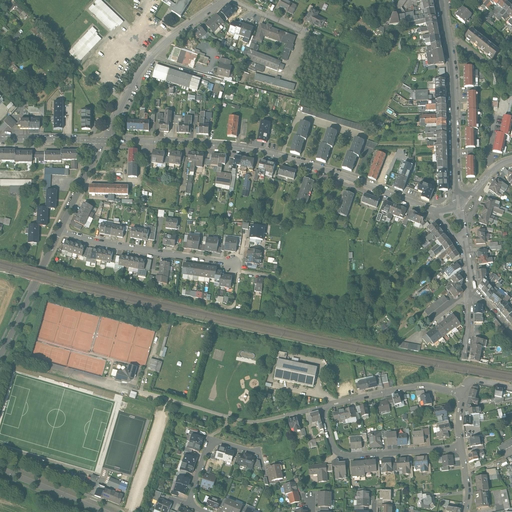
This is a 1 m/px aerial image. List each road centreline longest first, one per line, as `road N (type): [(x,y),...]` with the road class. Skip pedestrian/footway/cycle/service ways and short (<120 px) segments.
road 1 (unclassified): [(102,139),(254,150),(433,210)]
road 2 (residential): [(461,447),(348,456),(332,445),(324,411),(404,386),(463,392)]
road 3 (residential): [(457,203),(453,55),(442,0)]
road 4 (residential): [(222,0),(149,56),(102,139)]
road 5 (residential): [(233,263),(59,230)]
road 6 (residential): [(265,474),(258,452),(210,440),(192,506)]
road 7 (residential): [(59,230),(0,352)]
